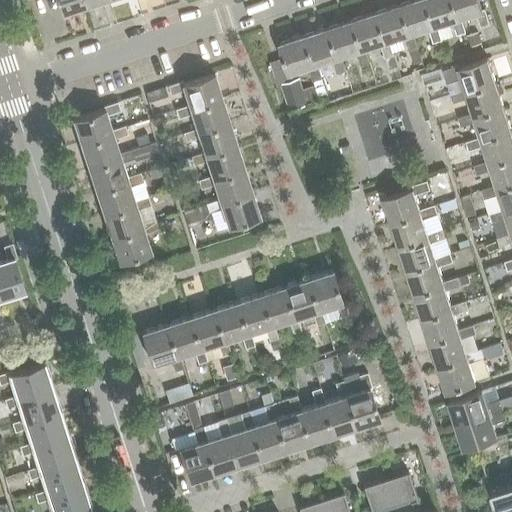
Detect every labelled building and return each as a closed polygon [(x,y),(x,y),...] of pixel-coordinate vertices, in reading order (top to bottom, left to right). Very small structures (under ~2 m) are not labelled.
[(83,0),(57,0),(62,12),(85,5),(83,0)] [(424,0),(412,0),(399,4),(409,33),(412,32),(427,27),(432,42),(441,40),(436,25),(433,26),(424,0)] [(450,0),(424,0),(433,26),(436,25),(452,20),(457,34),(465,32),(460,17),(456,18),(450,0)] [(478,0),(450,0),(456,18),(460,17),(476,12),(481,27),(489,24),(484,8),(481,9),(478,0)] [(417,47),(412,32),(409,33),(399,4),(375,12),(385,41),(388,40),(404,35),(408,50),(417,47)] [(393,55),(388,40),(385,41),(375,12),(352,20),(361,49),(364,48),(379,43),(384,57),(393,55)] [(369,63),(364,48),(361,49),(352,20),(328,27),(337,56),(340,55),(356,50),(360,65),(369,63)] [(345,70),(340,55),(337,56),(328,27),(304,35),(313,64),(317,63),(332,58),(336,73),(345,70)] [(467,36),(471,46),(481,42),(478,32),(467,36)] [(322,78),(317,63),(313,64),(304,35),(279,43),(288,72),(307,66),(312,81),(322,78)] [(393,55),(384,57),(388,69),(397,66),(393,55)] [(458,64),(442,69),(445,77),(445,79),(460,74),(464,89),(465,92),(495,83),(487,58),(459,67),(458,64)] [(442,68),(421,74),(424,84),(445,77),(442,69),(442,68)] [(189,107),(221,97),(213,73),(182,83),(181,81),(167,85),(170,94),(183,89),(188,104),(189,107)] [(298,78),(281,84),(289,109),(306,103),(298,78)] [(503,107),(495,83),(465,92),(464,89),(450,94),(453,102),(467,98),(472,113),(473,116),(503,107)] [(158,88),(145,93),(148,102),(161,98),(158,88)] [(229,120),(221,97),(189,107),(188,104),(174,109),(177,118),(191,113),(196,128),(196,131),(229,120)] [(72,118),(80,143),(112,132),(111,131),(106,115),(120,111),(117,101),(103,106),(104,108),(72,118)] [(475,122),(480,137),(481,140),(511,130),(503,107),(473,116),(472,113),(457,117),(460,126),(475,122)] [(196,131),(196,128),(182,132),(185,141),(199,137),(204,152),(204,154),(236,144),(229,120),(196,131)] [(112,132),(80,143),(88,166),(120,156),(119,153),(114,139),(127,135),(125,126),(111,131),(112,132)] [(511,156),(511,134),(511,130),(481,140),(480,137),(466,142),(469,150),(483,146),(487,161),(488,164),(511,156)] [(244,167),(236,144),(204,154),(204,152),(190,156),(193,165),(206,160),(211,176),(212,177),(244,167)] [(132,150),(119,153),(120,156),(88,166),(95,190),(127,180),(127,178),(122,163),(135,159),(132,150)] [(511,182),(511,156),(488,164),(487,161),(473,165),(476,174),(490,170),(495,186),(496,188),(511,182)] [(251,190),(244,167),(212,177),(211,176),(198,180),(201,189),(214,184),(219,199),(219,200),(251,190)] [(149,171),(151,179),(161,176),(158,168),(149,171)] [(127,180),(95,190),(103,213),(135,203),(134,201),(130,186),(143,182),(140,173),(127,178),(127,180)] [(412,187),(383,197),(391,222),(420,212),(420,210),(415,194),(429,190),(426,180),(411,185),(412,187)] [(511,208),(511,182),(496,188),(495,186),(481,190),(484,198),(498,193),(503,209),(504,212),(511,208)] [(259,216),(251,190),(219,200),(219,199),(205,203),(208,213),(222,208),(227,226),(259,216)] [(460,197),(463,207),(473,203),(470,194),(460,197)] [(135,203),(103,213),(111,237),(143,227),(142,225),(137,210),(151,206),(148,197),(134,201),(135,203)] [(457,207),(454,199),(439,204),(441,212),(457,207)] [(420,212),(391,222),(399,246),(428,236),(427,234),(422,218),(437,213),(434,206),(420,210),(420,212)] [(183,211),(187,223),(196,220),(192,208),(183,211)] [(506,218),(510,233),(511,235),(511,208),(504,212),(503,209),(489,213),(492,223),(506,218)] [(143,227),(111,237),(118,261),(150,251),(145,234),(158,230),(155,220),(142,225),(143,227)] [(442,229),(427,234),(428,236),(399,246),(406,270),(436,260),(435,257),(430,243),(445,238),(442,229)] [(511,235),(510,233),(496,237),(499,246),(511,241),(511,235)] [(470,246),(467,239),(458,242),(460,249),(470,246)] [(8,259),(0,261),(0,296),(0,297),(24,289),(14,258),(16,257),(12,243),(4,246),(8,259)] [(449,252),(435,257),(436,260),(406,270),(414,294),(444,284),(443,281),(438,266),(452,262),(449,252)] [(341,302),(331,270),(307,278),(317,310),(321,308),(325,320),(339,316),(339,317),(348,314),(343,301),(341,302)] [(457,277),(460,285),(470,282),(467,274),(457,277)] [(457,277),(443,281),(444,284),(414,294),(422,318),(451,308),(450,306),(446,290),(460,286),(457,277)] [(325,322),(325,320),(321,308),(317,310),(307,278),(283,285),(293,317),(297,316),(312,311),(316,325),(325,322)] [(301,329),(297,316),(293,317),(283,285),(260,293),(270,325),(273,324),(287,319),(292,332),(301,329)] [(260,293),(236,300),(246,333),(249,332),(264,327),(268,340),(270,339),(277,337),(273,324),(270,325),(260,293)] [(223,340),(226,339),(240,334),(245,347),(254,344),(249,332),(246,333),(236,300),(212,308),(223,340)] [(465,301),(450,306),(451,308),(422,318),(430,342),(459,332),(458,330),(453,315),(468,310),(465,301)] [(199,348),(202,347),(216,342),(220,355),(230,352),(226,339),(223,340),(212,308),(189,316),(199,348)] [(176,355),(179,354),(193,349),(198,362),(206,360),(202,347),(199,348),(189,316),(165,323),(176,355)] [(369,334),(377,331),(373,320),(365,323),(369,334)] [(141,331),(151,363),(169,357),(174,371),(183,368),(179,354),(176,355),(165,323),(141,331)] [(473,325),(458,330),(459,332),(430,342),(437,366),(467,356),(466,353),(461,338),(475,333),(473,325)] [(270,339),(273,349),(280,347),(277,337),(270,339)] [(483,358),(484,359),(503,353),(499,342),(480,348),(483,358)] [(467,356),(437,366),(445,390),(475,381),(469,362),(483,358),(480,348),(466,353),(467,356)] [(341,354),(345,364),(357,360),(353,350),(341,354)] [(322,358),(312,362),(315,372),(322,370),(324,365),(322,358)] [(18,398),(50,388),(42,363),(11,373),(10,370),(0,373),(0,383),(12,379),(17,394),(18,398)] [(237,376),(233,364),(223,367),(227,379),(237,376)] [(344,394),(355,426),(379,418),(369,388),(371,387),(366,372),(358,375),(362,388),(347,393),(344,394)] [(321,402),(331,434),(355,426),(344,394),(347,393),(343,379),(334,382),(339,396),(324,401),(321,402)] [(171,387),(173,398),(197,394),(194,383),(171,387)] [(58,411),(50,388),(18,398),(17,394),(3,398),(6,407),(20,403),(24,417),(26,421),(58,411)] [(297,409),(307,441),(331,434),(321,402),(324,401),(320,388),(311,390),(315,404),(300,408),(297,409)] [(228,389),(218,392),(222,407),(233,403),(228,389)] [(448,400),(456,424),(503,409),(499,399),(486,403),(481,390),(448,400)] [(263,405),(272,403),(269,392),(260,395),(263,405)] [(511,394),(499,399),(503,409),(511,405),(511,394)] [(297,409),(300,408),(296,395),(287,398),(291,411),(277,416),(274,417),(284,449),(307,441),(297,409)] [(184,404),(192,428),(201,425),(194,401),(184,404)] [(260,457),(284,449),(274,417),(277,416),(272,403),(263,405),(264,407),(249,412),(253,424),(250,424),(260,457)] [(506,419),(503,409),(456,424),(464,447),(496,437),(492,423),(506,419)] [(226,432),(237,464),(260,457),(250,424),(253,424),(249,412),(248,410),(240,413),(244,426),(230,431),(226,432)] [(27,426),(32,440),(33,445),(65,435),(58,411),(26,421),(24,417),(11,421),(14,431),(27,426)] [(213,472),(237,464),(226,432),(230,431),(225,417),(216,421),(220,434),(206,439),(203,440),(213,472)] [(178,448),(189,480),(213,472),(203,440),(206,439),(201,425),(192,428),(197,442),(178,448)] [(73,458),(65,435),(33,445),(32,440),(18,445),(22,454),(35,450),(40,464),(41,468),(73,458)] [(511,511),(511,484),(492,491),(478,449),(482,448),(482,447),(477,448),(497,511),(511,511)] [(81,482),(73,458),(41,468),(40,464),(26,468),(30,478),(43,474),(48,489),(49,492),(81,482)] [(437,511),(425,472),(424,472),(419,473),(420,475),(424,473),(435,508),(424,511),(413,511),(410,501),(417,499),(407,471),(363,485),(371,511),(377,511),(379,511),(378,511),(349,511),(343,492),(298,506),(299,511),(437,511)] [(68,511),(88,506),(81,482),(49,492),(48,489),(34,493),(37,502),(51,497),(55,511),(68,511)]
